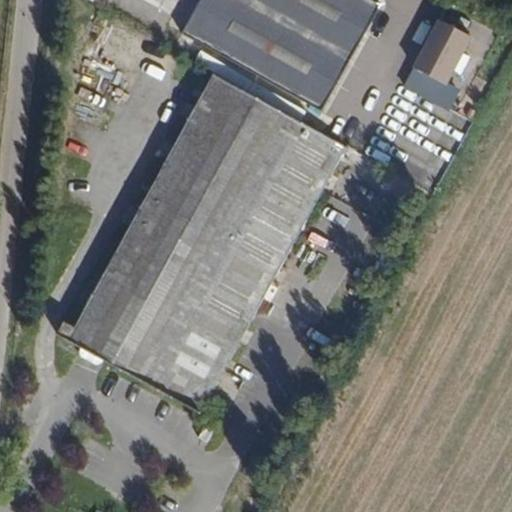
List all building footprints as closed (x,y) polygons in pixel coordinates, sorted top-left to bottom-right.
[(364,0),(194,0),(174,39),(317,116),(377,7),(364,0)] [(461,90),(451,85),(474,38),(437,21),(404,90),(450,112),(461,90)] [(295,244),(346,157),(214,84),(153,190),(91,298),(79,293),(52,343),(192,420),(249,322),(254,324),(261,312),(256,310),(271,284),(282,290),(306,251),(295,244)] [(417,187),(423,175),(406,167),(401,178),(417,187)] [(286,327),(294,307),(271,298),(263,319),(286,327)]
